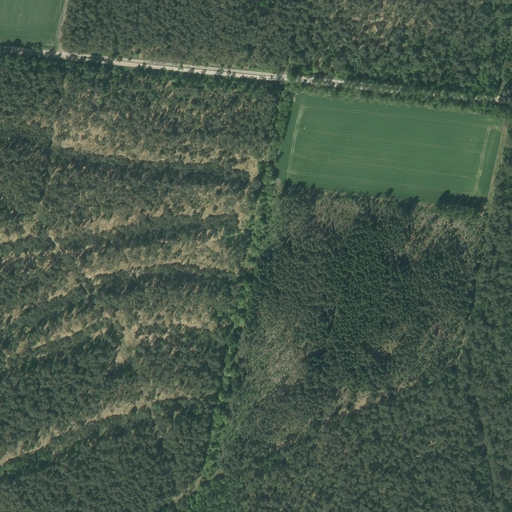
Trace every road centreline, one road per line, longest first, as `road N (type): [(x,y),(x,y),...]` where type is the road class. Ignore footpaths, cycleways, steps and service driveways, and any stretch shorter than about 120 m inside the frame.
road 1 (track): [(0,50),(284,79)]
road 2 (track): [(284,79),(511,103)]
